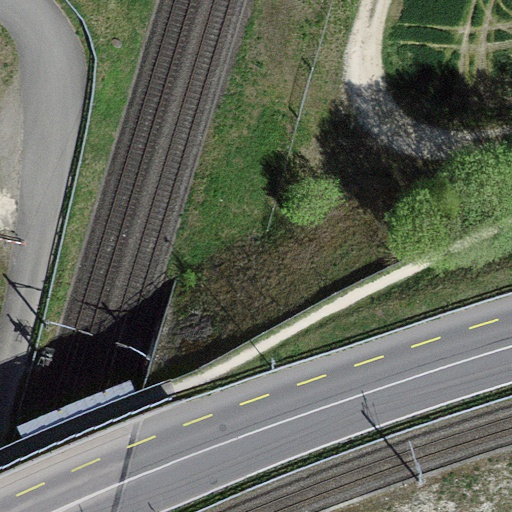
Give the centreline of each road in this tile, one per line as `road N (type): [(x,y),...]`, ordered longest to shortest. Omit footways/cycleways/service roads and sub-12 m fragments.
road 1 (primary): [(58,511),(169,463),(511,346)]
road 2 (track): [(19,0),(43,36),(57,82),(0,398)]
road 3 (track): [(385,0),(365,61),(367,124),(402,146),(464,155),(511,142)]
